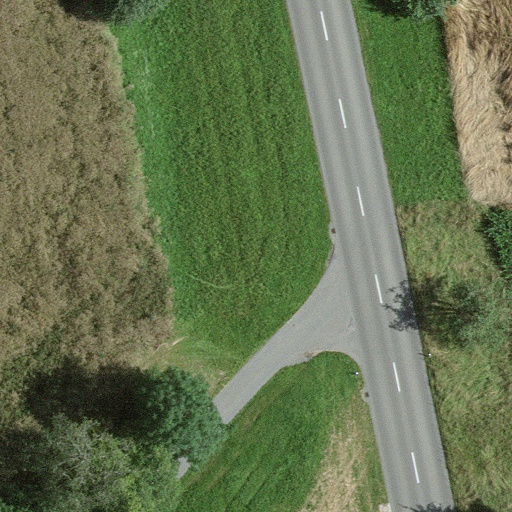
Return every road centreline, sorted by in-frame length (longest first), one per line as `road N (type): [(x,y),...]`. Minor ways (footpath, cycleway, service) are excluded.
road 1 (tertiary): [(420,511),(316,0)]
road 2 (track): [(140,511),(305,333),(373,278)]
